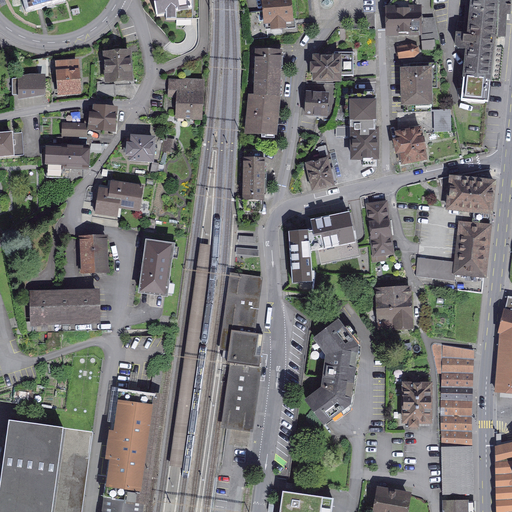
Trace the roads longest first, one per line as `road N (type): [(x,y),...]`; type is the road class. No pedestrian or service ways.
road 1 (primary): [(510,155),(486,382),(487,511)]
road 2 (residential): [(284,211),(270,230),(279,339),(258,511)]
road 3 (residential): [(284,211),(297,74),(339,10),(356,0)]
road 4 (residential): [(80,185),(75,224),(123,237),(126,246),(115,334)]
road 5 (residential): [(380,0),(387,184)]
road 6 (residential): [(0,321),(18,365),(114,341),(115,334)]
road 7 (residential): [(139,106),(90,102),(0,119)]
road 8 (residential): [(118,0),(96,28),(60,42),(15,35),(0,21)]
road 9 (residential): [(510,155),(387,184)]
